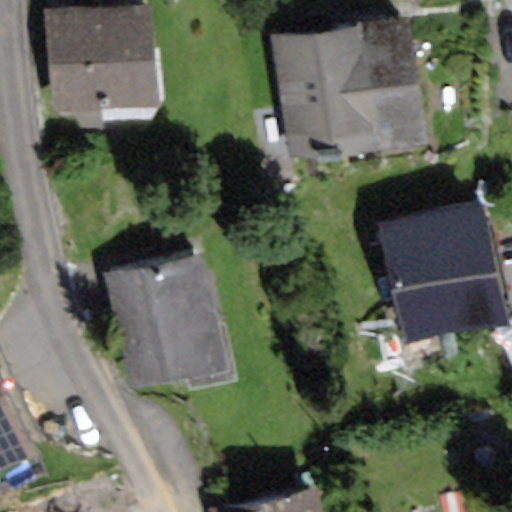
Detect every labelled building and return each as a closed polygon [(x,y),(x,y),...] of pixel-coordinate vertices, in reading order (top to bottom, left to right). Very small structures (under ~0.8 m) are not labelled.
[(49,18),(58,110),(143,102),(134,10),(49,18)] [(390,20),(282,37),(297,133),(374,121),(376,136),(408,130),(390,20)] [(487,305),(462,206),(378,227),(404,326),(487,305)] [(211,360),(192,256),(116,270),(135,374),(211,360)] [(0,462),(32,449),(0,379),(0,462)] [(294,511),(291,497),(222,511),(294,511)]
